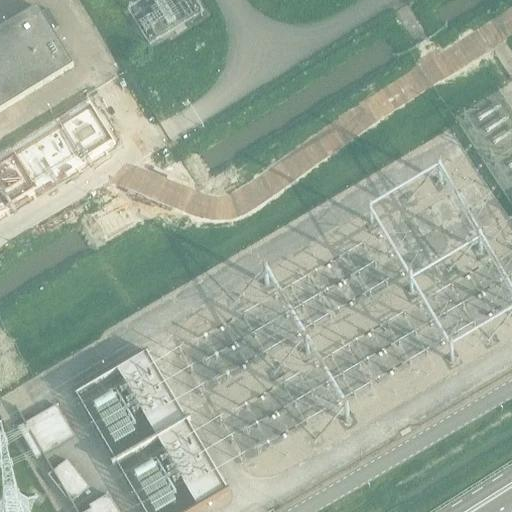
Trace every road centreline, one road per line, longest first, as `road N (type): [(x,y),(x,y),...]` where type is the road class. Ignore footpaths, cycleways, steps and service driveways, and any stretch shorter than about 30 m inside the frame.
road 1 (unclassified): [(511,392),(304,511)]
road 2 (unknown): [(139,147),(55,0)]
